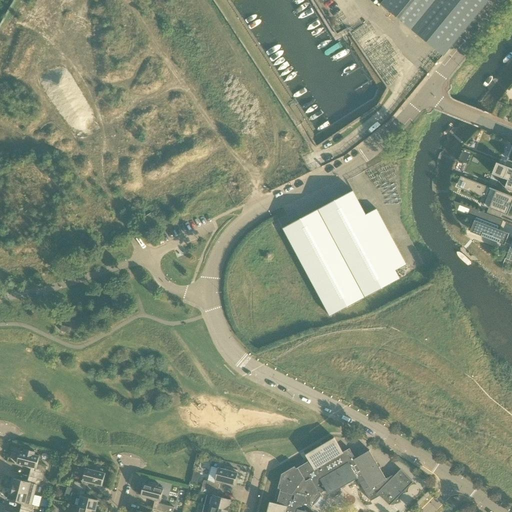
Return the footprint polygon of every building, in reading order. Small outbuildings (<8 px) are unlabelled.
[(385,0),(383,3),(381,5),(442,55),(487,0),(385,0)] [(511,190),(511,169),(496,163),(492,175),(507,181),(505,188),(511,190)] [(511,196),(500,192),(461,176),(459,180),(466,183),(464,189),(473,192),(473,193),(482,197),(482,196),(487,198),(484,206),(507,215),(508,216),(508,215),(511,204),(511,196)] [(366,215),(353,191),(352,191),(318,210),(292,224),(283,228),(310,278),(330,317),(400,279),(396,271),(407,265),(406,265),(377,209),(366,215)] [(455,209),(466,213),(468,208),(457,204),(455,209)] [(505,245),(505,243),(509,234),(500,230),(497,229),(501,220),(471,208),(468,215),(476,218),(475,221),(472,226),(470,232),(505,245)] [(140,220),(141,222),(146,230),(158,223),(151,213),(140,220)] [(334,438),(317,448),(305,455),(309,461),(296,469),(295,467),(282,474),(278,489),(281,489),(277,504),(270,502),(266,511),(309,511),(311,506),(312,507),(322,495),(321,493),(326,490),(329,495),(357,479),(371,501),(380,496),(390,506),(413,482),(401,469),(394,477),(392,476),(386,479),(370,451),(355,459),(350,449),(343,453),(334,438)] [(30,476),(44,480),(47,466),(38,464),(40,457),(34,455),(35,452),(25,449),(24,453),(20,452),(17,464),(32,468),(30,476)] [(206,488),(218,491),(221,482),(235,485),(238,473),(234,472),(235,469),(225,466),(224,470),(219,468),(215,483),(204,480),(204,481),(201,480),(200,485),(202,486),(202,487),(206,488)] [(73,488),(86,491),(88,482),(102,486),(105,474),(102,473),(103,470),(92,467),(91,470),(86,469),(82,484),(75,482),(73,488)] [(44,480),(30,476),(28,482),(13,479),(11,489),(34,495),(37,485),(40,486),(41,480),(44,480)] [(153,509),(165,511),(173,511),(174,508),(160,504),(164,489),(158,487),(159,484),(149,482),(148,485),(144,484),(141,496),(155,500),(153,509)] [(217,497),(218,491),(206,488),(202,487),(201,493),(207,495),(205,505),(211,506),(228,511),(231,500),(217,497)] [(84,497),(86,491),(73,488),(72,495),(81,497),(78,507),(96,511),(98,501),(84,497)] [(32,505),(34,495),(11,489),(8,500),(23,503),(21,509),(32,511),(34,506),(32,505)]
